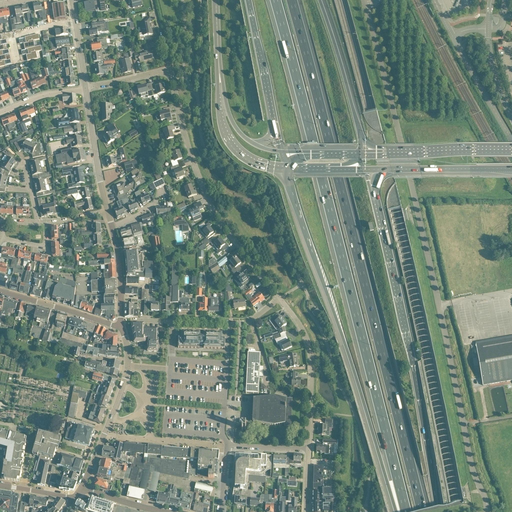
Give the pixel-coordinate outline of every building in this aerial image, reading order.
[(129,0),(131,0),(133,8),(142,6),(141,3),(141,2),(140,0),(129,0)] [(106,10),(104,1),(103,1),(84,4),(85,13),(96,12),(95,7),(100,6),(101,11),(106,10)] [(43,14),(41,4),(33,6),(35,12),(38,12),(39,16),(40,16),(40,19),(42,18),(43,21),(47,20),(46,13),(43,14)] [(63,4),(52,5),(53,13),(63,11),(65,11),(64,10),(63,4)] [(30,15),(28,6),(21,8),(23,14),(27,14),(28,22),(31,21),(32,21),(32,23),(31,25),(32,25),(32,27),(35,26),(33,15),(30,15)] [(23,17),(23,14),(21,8),(15,9),(16,18),(14,18),(14,19),(15,24),(18,24),(21,24),(20,17),(23,17)] [(63,11),(53,13),(54,20),(66,19),(65,13),(65,11),(63,11)] [(151,20),(149,18),(144,22),(145,24),(141,25),(143,33),(142,35),(138,36),(139,39),(139,38),(141,43),(151,41),(150,36),(149,36),(149,35),(152,35),(152,30),(150,30),(149,28),(150,28),(149,23),(151,20)] [(93,30),(89,30),(89,31),(89,32),(90,36),(98,35),(97,34),(105,32),(104,22),(92,24),(93,30)] [(67,28),(55,30),(56,37),(68,35),(67,28)] [(26,44),(24,44),(25,50),(41,46),(35,47),(33,41),(39,40),(38,35),(25,38),(26,44)] [(69,45),(68,38),(55,40),(51,41),(52,51),(57,50),(57,49),(62,49),(61,46),(69,45)] [(97,41),(97,43),(91,44),(92,49),(93,49),(93,51),(92,51),(108,49),(106,39),(97,41)] [(41,46),(25,50),(27,49),(28,55),(26,56),(27,61),(37,59),(36,52),(42,51),(44,51),(43,46),(41,46)] [(103,59),(102,53),(105,53),(105,52),(108,52),(108,50),(99,51),(99,54),(95,54),(94,54),(92,54),(94,63),(101,62),(100,59),(103,59)] [(145,52),(145,53),(138,55),(138,53),(134,54),(136,61),(140,60),(140,62),(144,61),(149,60),(154,59),(152,52),(148,52),(148,51),(145,52)] [(132,57),(131,53),(128,53),(128,54),(124,55),(124,58),(126,57),(126,60),(121,61),(123,69),(122,69),(123,74),(131,72),(130,66),(131,65),(129,58),(132,57)] [(73,69),(72,61),(65,62),(65,65),(63,65),(64,68),(61,68),(62,71),(66,70),(73,69)] [(112,68),(112,65),(94,67),(96,76),(100,76),(100,77),(103,76),(103,75),(104,75),(103,71),(108,71),(107,68),(112,68)] [(74,77),(73,69),(66,70),(67,78),(74,77)] [(38,74),(35,76),(39,87),(46,84),(43,78),(39,80),(37,78),(39,77),(38,74)] [(39,87),(35,76),(31,77),(33,82),(30,84),(32,90),(39,87)] [(75,86),(74,78),(59,80),(59,85),(63,85),(67,84),(67,87),(75,86)] [(12,86),(10,86),(14,97),(21,94),(19,88),(17,83),(16,83),(16,81),(11,83),(12,86)] [(22,81),(17,83),(19,88),(21,94),(28,92),(25,85),(24,83),(23,83),(22,81)] [(153,83),(150,84),(153,96),(165,93),(163,85),(156,87),(154,87),(153,83)] [(0,94),(3,102),(10,99),(7,93),(4,94),(0,84),(0,94)] [(146,86),(137,88),(139,95),(141,95),(141,97),(147,96),(148,98),(153,96),(150,84),(147,85),(147,86),(146,86)] [(134,100),(132,92),(126,94),(129,102),(134,100)] [(76,95),(62,96),(63,102),(69,102),(69,106),(77,105),(76,95)] [(112,114),(112,104),(102,105),(103,122),(111,121),(110,114),(112,114)] [(33,108),(26,110),(29,117),(35,114),(33,108)] [(170,112),(170,108),(163,109),(164,113),(158,114),(159,119),(161,119),(161,121),(167,119),(167,122),(171,121),(170,114),(169,112),(170,112)] [(26,110),(19,113),(22,119),(23,122),(24,122),(25,124),(31,122),(29,117),(26,110)] [(78,110),(70,111),(71,120),(72,123),(72,124),(79,123),(78,110)] [(17,121),(15,115),(8,118),(12,129),(14,128),(15,126),(14,122),(17,121)] [(12,129),(8,118),(1,121),(4,127),(7,125),(10,133),(13,131),(12,129)] [(68,119),(57,121),(59,129),(69,127),(69,124),(72,123),(71,120),(68,120),(68,119)] [(81,133),(80,125),(73,126),(73,128),(68,129),(64,129),(64,134),(73,133),(73,134),(81,133)] [(113,127),(108,130),(110,133),(104,137),(108,144),(114,140),(113,137),(118,134),(113,127)] [(175,131),(174,127),(163,130),(164,133),(162,134),(164,141),(167,141),(167,142),(175,140),(173,134),(172,134),(172,132),(175,131)] [(82,147),(81,142),(81,137),(66,139),(67,142),(64,143),(64,146),(68,146),(67,145),(70,144),(71,148),(74,148),(82,147)] [(27,153),(31,143),(26,141),(26,140),(25,138),(14,144),(19,152),(22,151),(23,151),(24,151),(24,152),(24,151),(27,153)] [(36,146),(31,143),(27,153),(30,154),(29,154),(30,154),(31,154),(31,155),(32,155),(33,158),(42,156),(39,144),(37,145),(36,146)] [(7,157),(4,162),(13,168),(14,165),(15,166),(15,165),(14,165),(15,164),(16,164),(17,163),(11,160),(14,156),(7,150),(2,153),(6,155),(6,156),(7,157)] [(57,165),(55,165),(56,170),(62,169),(61,164),(67,163),(68,165),(69,165),(75,163),(77,163),(85,161),(83,150),(73,152),(59,155),(55,156),(57,165)] [(182,159),(179,151),(172,154),(172,155),(169,156),(173,168),(184,164),(183,160),(181,161),(181,160),(182,159)] [(121,156),(106,160),(108,168),(116,166),(120,165),(119,161),(122,161),(121,156)] [(35,160),(29,161),(30,164),(30,166),(31,167),(31,170),(41,168),(40,162),(42,162),(43,161),(46,160),(46,157),(35,160)] [(13,168),(4,162),(1,167),(0,166),(0,171),(3,173),(5,170),(10,173),(11,172),(10,172),(11,170),(12,171),(12,170),(11,170),(13,168)] [(132,162),(124,164),(126,170),(127,175),(131,173),(134,171),(133,168),(132,162)] [(185,167),(184,164),(173,168),(171,169),(172,173),(174,173),(177,179),(185,176),(182,169),(181,168),(185,167)] [(41,168),(31,170),(32,173),(31,173),(32,173),(32,174),(32,175),(32,176),(33,176),(33,179),(50,176),(49,173),(45,174),(44,173),(42,173),(41,168)] [(124,183),(113,188),(118,201),(130,196),(128,194),(127,191),(133,187),(135,190),(145,183),(139,174),(140,173),(138,168),(134,171),(131,173),(133,177),(129,180),(131,183),(128,185),(126,186),(124,183)] [(75,184),(68,185),(69,189),(80,187),(80,184),(84,183),(82,170),(71,172),(72,180),(74,179),(75,184)] [(50,176),(33,179),(34,182),(34,183),(34,184),(35,185),(34,185),(34,186),(35,186),(35,188),(45,186),(44,180),(46,180),(47,179),(52,178),(51,175),(50,176)] [(190,183),(183,185),(188,198),(197,195),(195,192),(194,192),(190,183)] [(45,186),(35,188),(36,191),(36,193),(36,194),(42,193),(43,196),(53,194),(53,196),(56,195),(55,191),(49,192),(48,191),(46,192),(45,186)] [(91,198),(88,189),(81,191),(77,192),(77,189),(67,191),(68,196),(78,194),(79,195),(82,197),(83,197),(83,200),(91,198)] [(147,203),(150,202),(147,194),(144,196),(141,195),(140,191),(134,194),(138,203),(141,201),(143,206),(147,204),(147,203)] [(54,204),(48,205),(50,215),(53,214),(53,215),(54,215),(53,214),(55,214),(55,215),(56,214),(60,214),(58,208),(56,195),(53,196),(54,201),(53,202),(54,204)] [(127,198),(122,200),(126,210),(129,209),(131,214),(135,212),(135,211),(138,209),(135,202),(131,203),(129,202),(127,198)] [(40,199),(37,199),(40,212),(43,211),(45,217),(46,217),(46,216),(47,216),(48,216),(50,215),(48,205),(43,207),(42,205),(41,204),(40,199)] [(93,209),(91,200),(72,204),(73,211),(78,210),(77,207),(85,206),(86,211),(93,209)] [(126,210),(122,200),(116,203),(118,207),(118,209),(114,211),(117,216),(116,217),(117,220),(122,218),(122,217),(125,215),(123,211),(126,210)] [(13,215),(13,208),(13,207),(15,207),(15,204),(12,203),(12,206),(7,206),(7,215),(13,215)] [(173,204),(170,204),(165,205),(165,207),(156,208),(157,215),(171,214),(170,208),(173,208),(173,204)] [(201,207),(200,204),(194,206),(195,209),(191,211),(189,212),(193,219),(194,221),(202,218),(200,215),(201,215),(198,209),(201,207)] [(29,209),(29,206),(25,206),(23,206),(23,209),(23,215),(32,216),(31,209),(29,209)] [(154,221),(152,215),(141,219),(144,225),(151,222),(152,225),(155,224),(154,221)] [(209,223),(199,230),(206,239),(205,240),(202,242),(206,247),(210,243),(209,241),(208,240),(215,234),(211,229),(210,229),(209,227),(212,225),(209,223)] [(85,230),(81,230),(82,236),(101,235),(100,224),(92,225),(92,232),(85,232),(85,230)] [(142,234),(139,224),(131,226),(131,228),(130,228),(120,231),(122,238),(128,237),(128,240),(134,239),(133,238),(141,236),(140,235),(142,234)] [(160,248),(159,238),(158,234),(151,235),(153,244),(153,249),(160,248)] [(90,244),(84,245),(84,249),(87,249),(98,248),(98,246),(102,246),(101,236),(94,237),(94,239),(89,239),(90,244)] [(141,237),(141,236),(133,238),(134,239),(128,240),(122,241),(124,249),(144,245),(142,237),(141,237)] [(215,244),(213,245),(218,250),(216,252),(219,255),(223,251),(224,252),(229,248),(228,247),(224,242),(223,243),(219,238),(216,240),(217,242),(215,244)] [(8,256),(9,249),(3,248),(1,258),(7,260),(8,256)] [(14,257),(15,251),(9,249),(8,256),(7,259),(12,260),(13,258),(13,259),(14,257)] [(144,262),(146,251),(138,250),(125,252),(125,253),(124,253),(125,255),(126,261),(125,262),(125,264),(126,264),(126,265),(126,268),(126,274),(126,277),(127,277),(127,278),(135,278),(135,273),(143,273),(143,270),(142,270),(141,262),(144,262)] [(41,263),(40,265),(40,266),(45,267),(43,275),(45,275),(46,276),(48,270),(48,268),(49,269),(50,263),(50,264),(47,263),(48,257),(42,256),(41,263)] [(241,264),(236,257),(230,262),(232,264),(229,266),(232,271),(231,271),(234,275),(244,267),(242,265),(241,266),(240,265),(241,264)] [(217,263),(214,258),(209,262),(209,268),(217,263)] [(225,258),(217,264),(220,268),(228,261),(225,258)] [(160,269),(152,269),(153,262),(145,262),(143,270),(143,273),(135,273),(135,278),(127,278),(126,285),(139,285),(139,278),(152,279),(152,276),(160,277),(160,269)] [(217,264),(210,269),(213,273),(219,269),(217,264)] [(244,267),(234,275),(242,285),(243,286),(250,281),(244,273),(244,274),(243,273),(246,270),(244,267)] [(178,300),(178,291),(178,287),(179,268),(172,268),(172,287),(170,287),(170,298),(163,298),(162,311),(171,312),(171,306),(170,306),(170,304),(172,303),(172,304),(178,303),(178,300)] [(97,273),(91,273),(91,274),(91,281),(104,281),(104,279),(109,279),(109,280),(116,279),(116,270),(109,271),(104,271),(104,273),(101,274),(101,273),(100,273),(97,273)] [(24,294),(29,272),(27,272),(24,281),(23,284),(22,284),(19,292),(24,294)] [(29,286),(30,282),(32,273),(29,272),(24,294),(28,295),(31,286),(29,286)] [(30,295),(40,298),(43,299),(49,276),(46,276),(45,275),(43,275),(38,274),(36,274),(35,273),(34,279),(37,280),(37,281),(36,284),(33,283),(32,287),(31,290),(30,292),(31,292),(30,295)] [(0,286),(8,289),(10,281),(11,277),(8,277),(7,280),(4,279),(5,276),(0,274),(0,286)] [(43,299),(49,301),(49,300),(54,284),(59,285),(60,278),(49,276),(43,299)] [(17,292),(21,279),(16,278),(15,284),(11,283),(9,290),(17,292)] [(55,289),(52,301),(64,304),(64,303),(71,305),(71,307),(73,307),(74,297),(75,290),(75,283),(60,279),(59,285),(55,289)] [(115,295),(115,292),(116,292),(116,280),(92,281),(92,293),(105,292),(105,295),(115,295)] [(261,295),(259,293),(249,301),(254,307),(257,304),(257,303),(259,301),(260,303),(264,299),(262,296),(261,295)] [(115,306),(115,295),(105,295),(104,295),(104,299),(104,306),(115,306)] [(79,297),(79,301),(82,302),(80,309),(80,310),(86,312),(89,304),(86,303),(87,300),(84,299),(85,297),(79,297)] [(209,306),(208,312),(218,312),(219,306),(217,306),(217,299),(209,298),(209,306)] [(16,310),(18,303),(5,299),(1,311),(0,315),(0,329),(0,330),(2,324),(6,325),(9,313),(12,314),(13,309),(16,310)] [(182,301),(181,311),(189,311),(189,299),(185,299),(185,301),(182,301)] [(199,303),(198,311),(207,312),(208,299),(202,299),(202,303),(199,303)] [(246,308),(245,301),(240,302),(240,299),(233,300),(234,303),(235,310),(246,308)] [(89,304),(86,312),(92,314),(96,303),(93,302),(92,305),(89,304)] [(19,303),(16,318),(20,319),(20,317),(23,318),(24,313),(26,305),(22,304),(19,303)] [(28,305),(25,316),(29,317),(29,315),(31,316),(32,314),(35,315),(37,308),(28,305)] [(33,323),(32,326),(37,327),(42,329),(46,330),(51,312),(51,311),(47,310),(42,309),(41,309),(38,308),(37,308),(35,315),(33,323)] [(320,313),(317,309),(312,313),(315,317),(320,313)] [(115,320),(115,312),(102,312),(96,310),(94,315),(113,321),(115,320)] [(46,330),(42,341),(50,343),(52,335),(53,330),(55,325),(58,314),(58,313),(51,312),(46,330)] [(58,314),(55,325),(65,328),(68,317),(68,316),(61,315),(58,314)] [(280,332),(264,337),(265,339),(273,337),(280,335),(286,333),(286,332),(285,333),(285,330),(284,330),(283,327),(284,327),(286,325),(281,318),(278,315),(270,321),(277,330),(279,330),(280,332)] [(71,318),(69,326),(75,328),(77,320),(71,318)] [(73,332),(72,335),(75,336),(77,329),(81,330),(83,323),(77,320),(75,328),(73,332)] [(83,323),(81,330),(84,331),(83,335),(82,338),(84,339),(85,336),(87,332),(89,325),(83,323)] [(158,334),(159,329),(147,328),(147,327),(146,325),(144,325),(144,324),(132,324),(132,330),(133,330),(133,333),(139,333),(158,334)] [(89,325),(87,332),(93,334),(95,327),(89,325)] [(97,326),(93,337),(96,338),(95,340),(99,341),(101,337),(103,338),(106,330),(97,326)] [(106,330),(103,338),(104,338),(104,339),(107,340),(106,343),(106,346),(117,348),(117,347),(118,336),(108,332),(106,330)] [(158,352),(158,334),(139,333),(133,333),(133,336),(134,336),(134,337),(135,338),(134,339),(134,342),(145,343),(145,340),(148,340),(147,351),(158,352)] [(206,349),(214,349),(225,349),(225,339),(223,339),(221,339),(222,334),(214,333),(206,333),(204,333),(204,336),(199,336),(199,333),(198,333),(189,333),(182,333),(182,338),(181,338),(178,338),(178,348),(189,348),(197,349),(206,349)] [(286,337),(277,341),(279,345),(282,352),(292,347),(289,341),(288,341),(286,337)] [(476,349),(471,350),(474,366),(479,365),(481,375),(472,377),(473,387),(483,386),(503,382),(502,379),(506,378),(506,382),(511,380),(511,338),(476,345),(476,349)] [(86,352),(86,355),(93,357),(98,358),(98,355),(107,357),(118,358),(119,358),(119,353),(117,352),(104,351),(102,351),(101,351),(97,350),(92,349),(88,348),(87,351),(86,352)] [(76,349),(74,356),(78,357),(79,353),(86,355),(86,352),(87,351),(83,350),(81,350),(78,349),(76,349)] [(248,353),(246,394),(258,394),(259,377),(263,377),(264,367),(260,367),(261,354),(248,353)] [(298,360),(297,354),(279,357),(280,363),(288,362),(289,368),(294,367),(294,368),(295,367),(299,367),(299,366),(298,366),(297,360),(298,360)] [(119,371),(120,362),(118,362),(110,360),(109,366),(106,365),(106,368),(119,371)] [(101,367),(96,366),(90,364),(86,363),(85,368),(96,371),(111,376),(117,377),(119,371),(106,368),(101,367)] [(298,379),(298,374),(288,373),(288,374),(287,374),(286,375),(286,377),(287,378),(287,381),(292,381),(292,386),(300,386),(301,379),(298,379)] [(113,390),(116,380),(112,378),(94,374),(93,380),(102,383),(101,384),(104,386),(104,387),(113,390)] [(109,399),(113,390),(107,388),(104,387),(99,386),(96,394),(101,396),(109,399)] [(109,399),(101,396),(92,393),(89,404),(94,405),(104,409),(108,398),(109,399)] [(291,427),(293,399),(285,398),(285,401),(276,398),(270,398),(270,397),(266,397),(266,398),(261,399),(261,398),(257,398),(257,399),(254,400),(254,406),(252,406),(251,416),(253,416),(253,422),(256,423),(256,424),(260,425),(260,424),(265,425),(265,426),(269,426),(269,425),(274,426),(284,424),(284,427),(291,427)] [(105,410),(104,409),(94,405),(92,411),(93,411),(92,414),(96,415),(96,414),(103,417),(102,416),(103,414),(104,415),(105,410)] [(103,417),(96,414),(96,415),(92,414),(91,416),(90,416),(89,420),(94,422),(100,424),(102,419),(101,419),(102,417),(103,417)] [(70,440),(69,442),(89,447),(92,436),(94,435),(95,432),(94,431),(94,430),(69,423),(67,430),(65,439),(65,438),(65,439),(70,440)] [(318,425),(318,435),(322,435),(322,436),(325,436),(329,436),(329,432),(327,431),(327,427),(332,427),(333,424),(325,423),(325,425),(318,425)] [(0,430),(0,448),(6,450),(2,476),(5,477),(4,480),(17,482),(18,479),(20,479),(25,445),(35,447),(35,445),(26,442),(24,441),(25,437),(0,430)] [(37,485),(45,487),(49,466),(57,468),(60,456),(55,455),(60,439),(39,433),(35,445),(35,447),(33,453),(40,456),(39,458),(38,458),(37,461),(38,462),(34,478),(39,480),(37,485)] [(317,445),(316,453),(320,453),(320,454),(321,454),(321,453),(325,453),(325,455),(329,455),(329,450),(332,451),(332,449),(329,449),(329,446),(330,444),(333,444),(334,444),(334,446),(337,446),(337,440),(323,440),(323,443),(324,443),(324,444),(322,444),(322,446),(317,445)] [(104,447),(102,457),(114,459),(121,461),(122,461),(133,463),(129,480),(131,480),(136,481),(139,469),(143,470),(145,447),(141,446),(142,444),(128,443),(127,445),(125,445),(115,443),(114,448),(104,447)] [(145,447),(143,470),(151,472),(153,447),(153,446),(148,446),(148,447),(145,447)] [(153,447),(151,472),(160,474),(162,449),(162,447),(153,446),(153,447)] [(160,474),(158,482),(171,485),(170,488),(173,489),(177,489),(182,490),(181,493),(193,496),(194,496),(194,494),(194,493),(195,491),(194,491),(195,483),(188,482),(189,480),(182,479),(183,474),(189,475),(191,451),(164,448),(164,449),(162,449),(160,474)] [(191,451),(189,475),(197,477),(199,451),(191,451)] [(199,451),(197,477),(208,479),(214,479),(214,477),(216,477),(217,478),(217,477),(218,471),(218,469),(218,468),(218,467),(218,466),(218,465),(218,464),(219,462),(219,460),(219,458),(219,456),(219,454),(219,453),(218,453),(217,453),(199,451)] [(84,462),(60,455),(60,456),(57,468),(61,469),(62,468),(66,469),(65,470),(68,471),(68,469),(71,470),(71,471),(80,473),(84,462)] [(233,491),(233,496),(235,496),(234,505),(235,506),(239,506),(242,506),(246,506),(248,482),(248,476),(254,477),(263,477),(263,476),(263,475),(264,474),(265,473),(266,472),(267,471),(268,471),(268,470),(269,470),(271,470),(272,456),(261,456),(258,456),(244,455),(244,456),(244,460),(243,460),(242,460),(240,461),(239,461),(238,462),(237,463),(237,464),(236,465),(236,466),(235,475),(235,479),(235,482),(234,489),(233,491)] [(301,462),(301,455),(294,455),(294,456),(290,456),(290,458),(289,464),(294,465),(295,462),(301,462)] [(289,464),(290,458),(287,458),(287,457),(280,457),(280,465),(289,466),(289,464)] [(101,459),(99,467),(105,469),(105,470),(109,471),(113,472),(125,474),(127,467),(123,466),(123,468),(111,465),(112,463),(110,462),(101,459)] [(97,476),(108,479),(108,480),(110,481),(111,477),(124,480),(123,484),(129,485),(131,480),(129,480),(124,479),(125,474),(113,472),(109,471),(105,470),(105,469),(99,467),(98,469),(99,470),(98,471),(97,476)] [(335,511),(335,504),(333,504),(333,501),(334,500),(334,495),(334,490),(329,490),(323,490),(323,480),(324,467),(314,467),(313,479),(313,491),(312,496),(312,511),(335,511)] [(129,485),(129,487),(130,487),(145,491),(156,493),(157,486),(158,482),(160,474),(151,472),(143,470),(139,469),(136,481),(131,480),(129,485)] [(77,483),(79,476),(66,471),(63,479),(66,479),(77,483)] [(51,476),(49,482),(56,484),(57,477),(51,476)] [(63,479),(63,478),(62,480),(59,489),(63,490),(63,491),(69,491),(69,490),(74,491),(77,483),(66,479),(63,479)] [(106,485),(107,482),(96,479),(95,485),(95,486),(111,491),(112,487),(106,485)] [(195,491),(194,493),(210,497),(211,494),(212,490),(211,490),(212,487),(206,486),(196,484),(195,490),(195,491)] [(128,488),(125,499),(142,502),(144,492),(138,491),(128,488)] [(159,493),(156,503),(167,505),(169,495),(170,495),(173,496),(173,491),(173,489),(170,488),(170,490),(170,493),(168,493),(168,495),(159,493)] [(170,495),(168,505),(178,507),(180,500),(175,499),(177,489),(173,489),(173,491),(173,496),(170,495)] [(0,511),(16,511),(19,497),(19,496),(18,495),(18,494),(17,494),(15,494),(14,494),(14,495),(12,494),(12,492),(0,490),(0,511)] [(286,503),(292,504),(292,507),(288,507),(288,511),(296,511),(297,499),(291,499),(291,491),(287,491),(286,503)] [(180,500),(178,507),(190,510),(193,496),(181,493),(180,500)] [(264,505),(265,495),(263,495),(262,495),(260,496),(260,498),(260,499),(250,499),(250,506),(260,507),(260,505),(264,505)] [(269,495),(265,495),(264,505),(266,505),(265,511),(267,511),(266,511),(273,511),(274,504),(273,504),(273,501),(269,501),(269,495)] [(33,511),(36,497),(30,497),(29,504),(25,503),(21,503),(19,511),(24,511),(25,507),(32,508),(32,511),(33,511)] [(47,506),(48,502),(48,500),(40,498),(38,506),(39,506),(47,507),(47,506)] [(59,511),(63,506),(66,503),(57,499),(56,500),(49,498),(48,502),(47,506),(50,507),(52,507),(59,511)] [(79,501),(75,507),(83,511),(86,511),(87,511),(90,511),(112,511),(115,506),(115,505),(90,498),(88,507),(79,501)] [(198,511),(201,511),(203,504),(196,502),(194,511),(198,511)]
